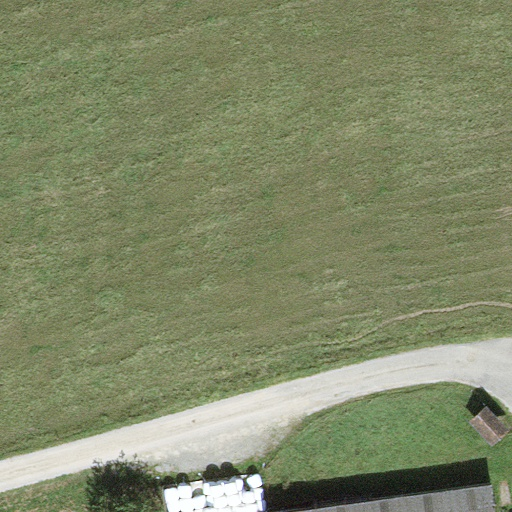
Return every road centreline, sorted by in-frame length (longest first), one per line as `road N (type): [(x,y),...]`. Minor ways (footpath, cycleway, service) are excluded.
road 1 (track): [(0,477),(282,396)]
road 2 (track): [(511,351),(282,396)]
